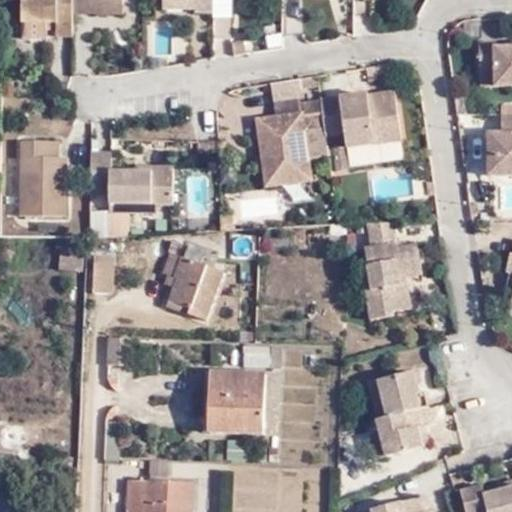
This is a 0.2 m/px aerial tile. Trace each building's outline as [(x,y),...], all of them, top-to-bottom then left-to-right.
[(27,0),(27,25),(50,25),(62,26),(62,32),(61,38),(73,39),(73,0),(27,0)] [(73,0),(73,39),(77,39),(79,16),(95,15),(96,7),(127,7),(127,0),(73,0)] [(200,13),(219,14),(218,0),(168,0),(200,1),(200,9),(200,11),(200,13)] [(200,1),(168,0),(168,10),(200,11),(200,9),(200,1)] [(127,17),(127,7),(96,7),(95,15),(127,17)] [(246,42),(233,44),(235,57),(248,55),(246,42)] [(511,51),(510,52),(496,52),(496,48),(479,48),(479,73),(495,73),(494,90),(511,89),(511,51)] [(162,70),(172,69),(171,59),(162,61),(162,70)] [(387,79),(387,72),(365,75),(366,83),(387,79)] [(479,90),(494,90),(495,73),(479,73),(479,90)] [(317,81),(300,84),(300,93),(317,91),(317,81)] [(463,95),(453,97),(457,119),(467,119),(463,95)] [(366,100),(320,106),(322,131),(324,141),(344,139),(345,153),(399,146),(393,100),(367,103),(366,100)] [(274,121),(300,118),(299,109),(298,102),(273,105),(274,121)] [(322,131),(320,106),(299,109),(300,118),(274,121),(256,124),(264,190),(308,184),(303,133),(322,131)] [(511,110),(499,111),(499,118),(511,118),(511,110)] [(511,118),(499,118),(500,137),(487,138),(487,180),(511,179),(511,118)] [(322,131),(303,133),(306,161),(326,158),(324,141),(322,131)] [(218,141),(198,141),(198,150),(206,150),(206,154),(219,155),(218,141)] [(26,143),(23,217),(68,218),(69,159),(62,159),(62,143),(26,143)] [(343,153),(332,155),(335,176),(345,174),(343,153)] [(112,157),(91,156),(90,191),(111,191),(112,206),(173,207),(173,171),(151,170),(151,175),(137,175),(111,175),(112,157)] [(219,197),(226,213),(240,206),(233,191),(219,197)] [(479,208),(471,209),(472,217),(480,216),(479,208)] [(230,218),(220,218),(221,233),(231,233),(230,218)] [(58,224),(41,224),(40,233),(58,234),(58,224)] [(399,248),(394,227),(368,228),(373,252),(367,254),(372,287),(367,288),(374,326),(396,322),(395,318),(413,314),(409,289),(403,290),(401,283),(407,282),(424,278),(419,249),(399,253),(399,248)] [(85,252),(65,250),(65,271),(84,273),(85,252)] [(230,265),(233,257),(216,251),(213,259),(230,265)] [(189,317),(210,323),(227,275),(173,256),(165,278),(178,282),(170,304),(171,304),(192,311),(189,317)] [(95,296),(114,297),(116,260),(96,260),(95,296)] [(169,309),(189,317),(192,311),(171,304),(169,309)] [(138,340),(112,339),(111,368),(137,369),(138,340)] [(280,352),(280,371),(290,371),(290,352),(280,352)] [(417,375),(381,384),(390,421),(382,423),(380,423),(383,439),(388,460),(424,451),(420,432),(428,431),(435,429),(428,395),(422,396),(417,375)] [(274,377),(215,376),(214,404),(212,435),(271,437),(274,377)] [(373,386),(382,423),(390,421),(381,384),(373,386)] [(432,449),(428,431),(420,432),(424,451),(432,449)] [(380,462),(388,460),(383,439),(375,441),(380,462)] [(249,445),(232,444),(231,461),(248,463),(249,445)] [(74,460),(44,455),(38,491),(68,497),(74,460)] [(230,511),(231,474),(221,474),(220,511),(230,511)] [(192,511),(194,485),(130,483),(128,511),(192,511)] [(511,511),(511,485),(505,487),(506,492),(485,497),(484,489),(463,493),(467,511),(511,511)] [(428,511),(425,499),(374,511),(428,511)]
